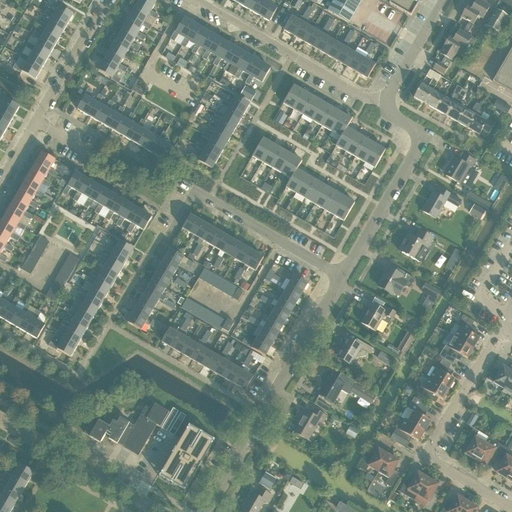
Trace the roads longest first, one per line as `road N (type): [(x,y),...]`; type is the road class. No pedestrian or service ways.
road 1 (residential): [(207,511),(339,281)]
road 2 (residential): [(511,508),(426,456),(506,327)]
road 3 (residential): [(339,281),(186,195),(162,234)]
road 4 (residential): [(383,106),(194,0)]
road 5 (residential): [(0,185),(106,0)]
road 6 (residential): [(339,281),(416,146),(383,106)]
road 7 (residential): [(162,511),(0,418)]
road 8 (residential): [(383,106),(444,0)]
